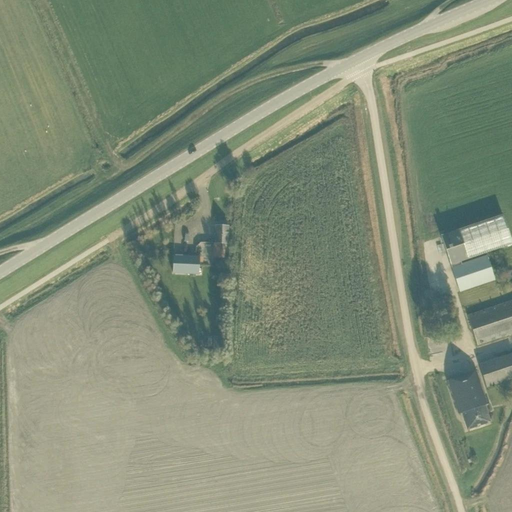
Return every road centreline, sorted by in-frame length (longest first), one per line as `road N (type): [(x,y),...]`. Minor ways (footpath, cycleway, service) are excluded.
road 1 (unclassified): [(461,511),(419,387),(362,73)]
road 2 (track): [(344,65),(279,70),(253,81),(133,162),(118,163),(42,0)]
road 3 (primary): [(0,271),(355,60)]
road 4 (unclassified): [(106,239),(362,73)]
road 5 (primary): [(355,60),(485,0)]
